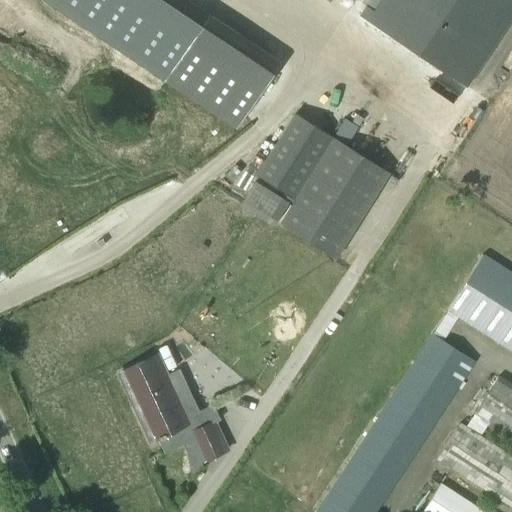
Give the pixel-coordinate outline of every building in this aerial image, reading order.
[(442,0),(369,0),(401,21),(393,34),(479,91),(511,40),(511,0),(468,0),(456,18),(438,6),(442,0)] [(164,83),(238,128),(280,59),(206,14),(164,83)] [(387,176),(292,115),(253,176),(296,203),(281,226),(333,260),(387,176)] [(60,140),(51,129),(38,140),(46,151),(60,140)] [(271,227),(287,203),(255,183),(240,207),(271,227)] [(511,351),(511,276),(482,257),(448,310),(511,351)] [(374,511),(474,363),(432,335),(314,511),(374,511)] [(156,355),(116,374),(148,439),(188,420),(156,355)] [(511,383),(499,375),(473,413),(511,439),(511,383)] [(228,452),(212,417),(183,431),(199,465),(228,452)] [(511,460),(460,426),(440,457),(507,501),(511,493),(511,460)] [(488,511),(441,481),(420,511),(488,511)]
